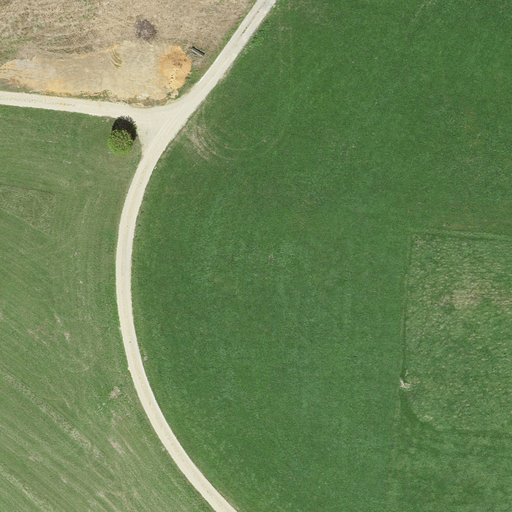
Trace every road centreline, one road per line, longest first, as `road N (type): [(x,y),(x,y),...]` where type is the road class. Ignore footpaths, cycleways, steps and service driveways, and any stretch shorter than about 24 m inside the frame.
road 1 (track): [(228,511),(158,427),(135,377),(120,309),(123,233),(136,175),(166,120)]
road 2 (track): [(263,0),(166,120),(0,98)]
